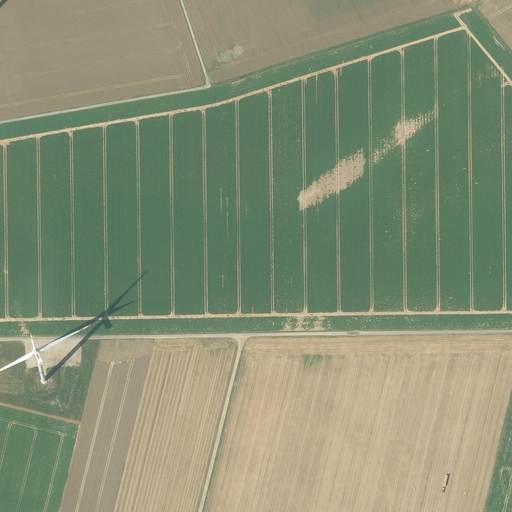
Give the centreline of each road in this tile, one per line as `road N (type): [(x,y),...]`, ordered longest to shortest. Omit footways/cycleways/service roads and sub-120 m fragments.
road 1 (unclassified): [(511,331),(0,339)]
road 2 (track): [(180,0),(209,86),(0,123)]
road 3 (track): [(209,86),(479,0)]
road 4 (track): [(243,335),(200,511)]
